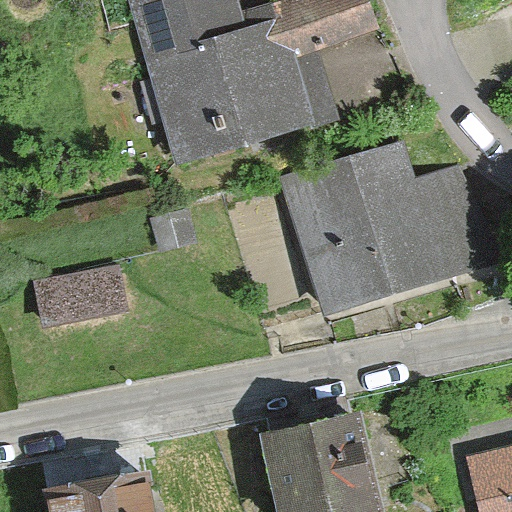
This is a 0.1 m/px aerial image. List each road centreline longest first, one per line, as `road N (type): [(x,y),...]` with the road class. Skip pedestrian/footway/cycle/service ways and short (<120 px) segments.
road 1 (residential): [(511,341),(0,441)]
road 2 (residential): [(511,159),(460,107),(431,59),(411,0)]
